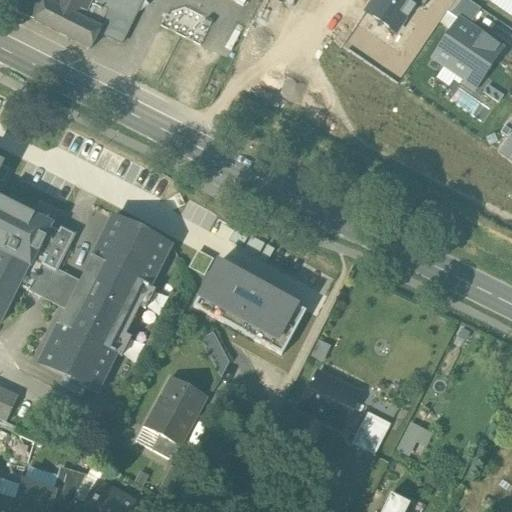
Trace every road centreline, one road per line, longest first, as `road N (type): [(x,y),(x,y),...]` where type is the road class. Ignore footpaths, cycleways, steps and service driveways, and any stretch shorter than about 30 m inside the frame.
road 1 (primary): [(0,48),(511,304)]
road 2 (residential): [(230,336),(322,511)]
